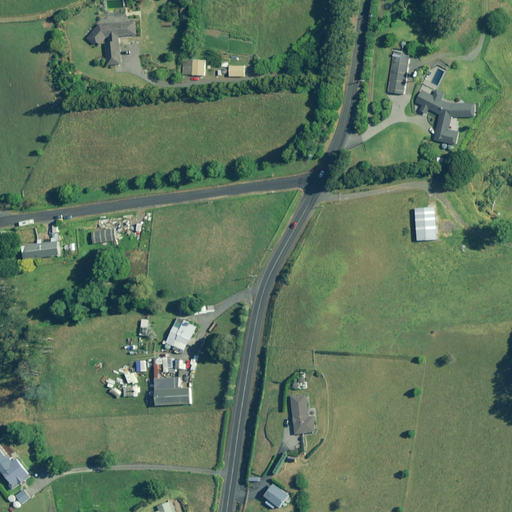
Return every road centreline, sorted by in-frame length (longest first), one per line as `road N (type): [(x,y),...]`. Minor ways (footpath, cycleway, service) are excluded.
road 1 (tertiary): [(320,182),(258,305),(226,511)]
road 2 (residential): [(0,219),(320,182)]
road 3 (tertiary): [(363,0),(351,79),(320,182)]
